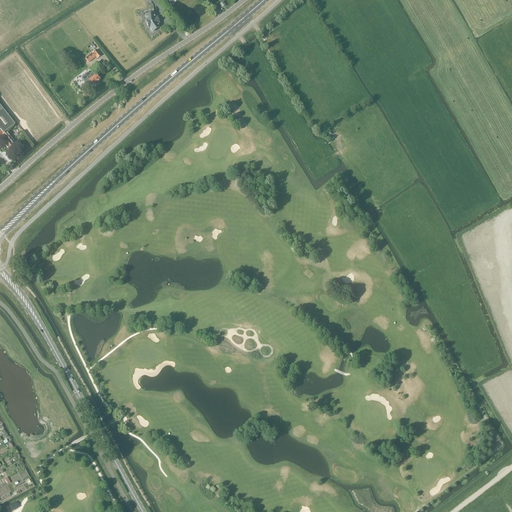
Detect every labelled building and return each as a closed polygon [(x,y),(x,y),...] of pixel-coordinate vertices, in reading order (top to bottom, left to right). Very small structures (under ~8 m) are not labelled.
[(148,13),(142,14),(143,21),(145,21),(148,30),(149,29),(152,33),(160,27),(158,25),(160,24),(157,17),(155,18),(154,11),(148,12),(148,13)] [(101,56),(97,51),(97,50),(85,58),(89,63),(96,57),(97,59),(101,56)] [(93,86),(100,80),(96,75),(95,75),(94,74),(88,79),(91,83),(90,84),(92,86),(93,85),(93,86)] [(0,105),(0,136),(6,132),(15,125),(0,105)] [(329,131),(326,134),(331,141),(334,138),(329,131)] [(0,142),(5,138),(6,139),(3,142),(4,144),(3,146),(5,149),(7,147),(10,151),(10,150),(11,150),(13,149),(13,148),(15,147),(12,143),(13,141),(6,132),(0,136),(0,142)] [(15,502),(10,505),(13,510),(18,508),(15,502)]
